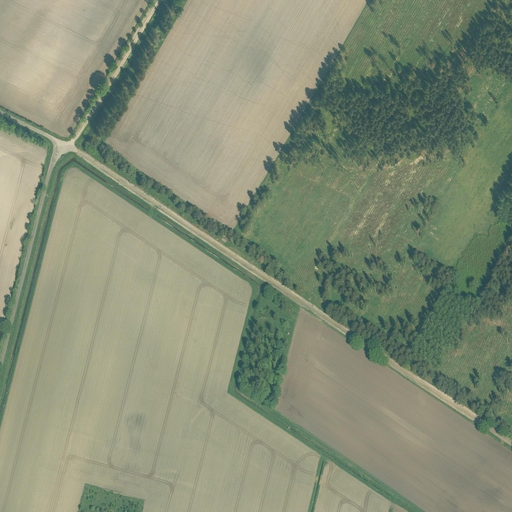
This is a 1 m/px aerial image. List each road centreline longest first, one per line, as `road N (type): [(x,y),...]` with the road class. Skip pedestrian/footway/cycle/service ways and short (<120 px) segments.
road 1 (track): [(65,145),(511,447)]
road 2 (unclassified): [(0,364),(57,142)]
road 3 (track): [(65,145),(151,0)]
